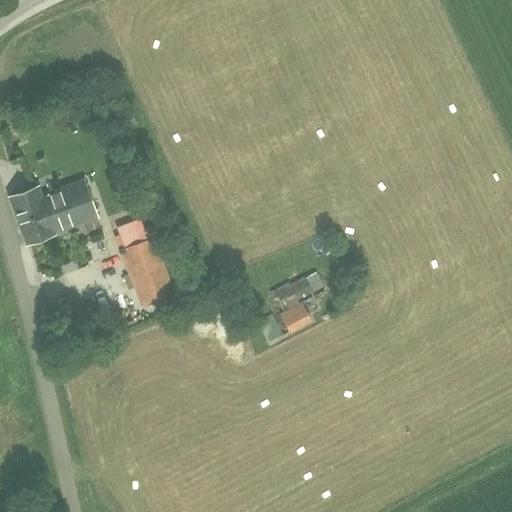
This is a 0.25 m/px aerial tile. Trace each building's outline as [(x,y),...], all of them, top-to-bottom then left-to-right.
[(43,201),(55,234),(96,219),(83,183),(58,192),(59,195),(43,201)] [(55,234),(43,201),(39,189),(10,199),(26,244),(55,234)] [(139,308),(173,295),(152,239),(118,252),(139,308)] [(109,241),(94,242),(96,263),(111,262),(109,241)] [(311,324),(305,311),(301,303),(300,303),(298,299),(311,292),(314,298),(326,291),(315,273),(270,295),(289,334),(311,324)] [(272,315),(258,323),(268,343),(282,335),(272,315)]
